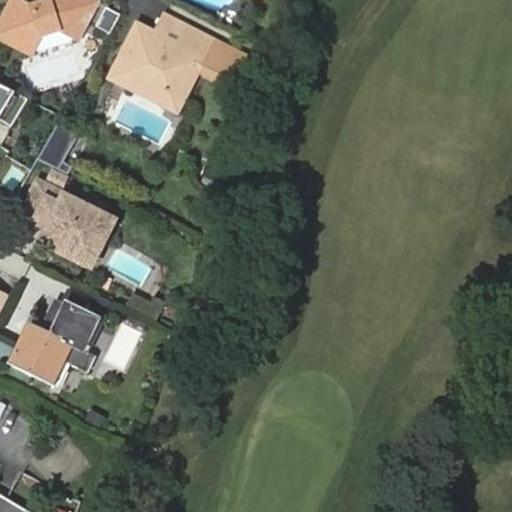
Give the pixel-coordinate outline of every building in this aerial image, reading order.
[(24,0),(18,0),(0,29),(0,35),(33,55),(45,38),(63,32),(79,43),(102,6),(91,0),(57,0),(54,4),(37,8),(24,0)] [(158,20),(150,37),(169,46),(178,30),(158,20)] [(169,46),(150,37),(134,29),(107,81),(126,90),(131,80),(167,98),(181,71),(191,77),(208,45),(178,30),(169,46)] [(131,80),(126,90),(172,114),(191,77),(181,71),(167,98),(131,80)] [(0,128),(21,90),(0,78),(0,128)] [(65,194),(38,180),(32,193),(59,206),(41,243),(87,266),(95,248),(91,246),(105,217),(64,197),(65,194)] [(52,337),(32,327),(13,367),(55,387),(66,364),(85,374),(94,356),(89,353),(102,325),(68,307),(52,337)] [(0,511),(27,511),(6,499),(0,495),(0,511)]
